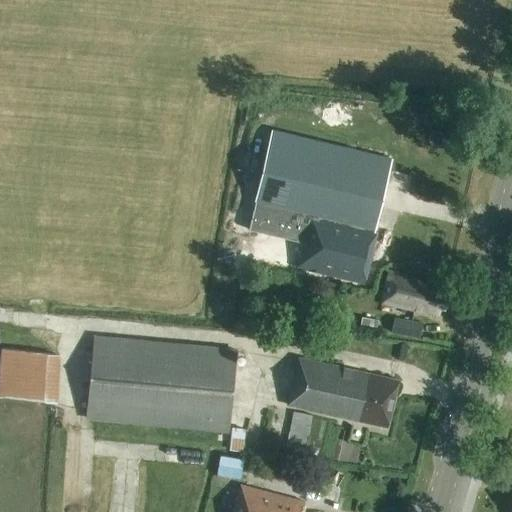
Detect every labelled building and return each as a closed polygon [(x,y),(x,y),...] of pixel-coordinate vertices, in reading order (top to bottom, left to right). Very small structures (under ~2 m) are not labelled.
[(374,231),(384,190),(390,165),(354,157),(356,149),(273,129),(249,228),(303,241),(296,267),(364,284),(376,232),(374,231)] [(445,309),(449,292),(428,287),(429,284),(420,281),(420,278),(391,271),(385,301),(439,314),(441,308),(445,309)] [(391,332),(420,338),(423,323),(394,317),(391,332)] [(236,350),(95,337),(87,418),(228,431),(236,350)] [(0,398),(55,404),(60,355),(2,349),(0,370),(0,398)] [(388,427),(399,380),(298,356),(287,403),(388,427)] [(285,453),(304,457),(312,415),(293,411),(285,453)] [(300,511),(303,501),(237,483),(242,465),(221,460),(215,484),(222,486),(215,511),(300,511)]
